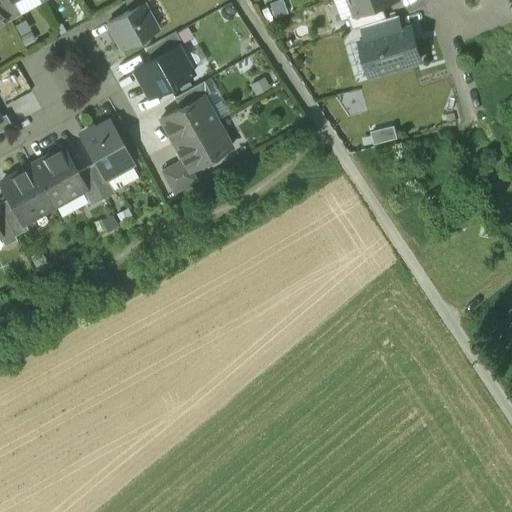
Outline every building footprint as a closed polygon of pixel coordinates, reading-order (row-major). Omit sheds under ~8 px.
[(11,0),(0,0),(0,4),(9,20),(20,14),(12,0),(11,0)] [(122,0),(123,0),(128,11),(142,3),(147,0),(122,0)] [(348,0),(354,14),(355,15),(381,5),(394,0),(348,0)] [(156,29),(142,3),(128,11),(107,22),(121,48),(156,29)] [(0,25),(9,20),(0,4),(0,25)] [(381,5),(355,15),(354,14),(347,17),(351,29),(362,26),(386,19),(381,5)] [(386,19),(362,26),(366,40),(400,30),(396,16),(386,19)] [(366,40),(360,42),(370,75),(420,60),(410,27),(366,40)] [(152,58),(177,45),(182,42),(177,32),(147,48),(152,58)] [(152,58),(133,69),(149,97),(168,86),(192,73),(177,45),(152,58)] [(174,97),(198,83),(192,73),(168,86),(174,97)] [(198,83),(174,97),(179,107),(202,95),(202,96),(209,92),(203,81),(198,83)] [(179,107),(160,118),(173,142),(215,119),(202,96),(202,95),(179,107)] [(0,131),(11,125),(5,114),(0,116),(0,131)] [(215,119),(173,142),(182,159),(188,170),(189,169),(230,146),(215,119)] [(372,142),(398,135),(395,121),(368,128),(372,142)] [(129,163),(107,123),(83,136),(97,161),(105,176),(129,163)] [(62,148),(30,165),(52,205),(82,189),(84,188),(75,173),(62,148)] [(182,159),(161,170),(173,191),(195,179),(189,169),(188,170),(182,159)] [(105,176),(97,161),(86,167),(103,198),(113,192),(105,176)] [(30,165),(0,182),(9,197),(22,222),(23,221),(52,205),(30,165)] [(103,198),(86,167),(75,173),(84,188),(82,189),(91,204),(103,198)] [(22,222),(9,197),(0,202),(0,211),(14,236),(27,228),(23,221),(22,222)] [(14,236),(0,211),(0,238),(4,246),(16,239),(14,236)]
